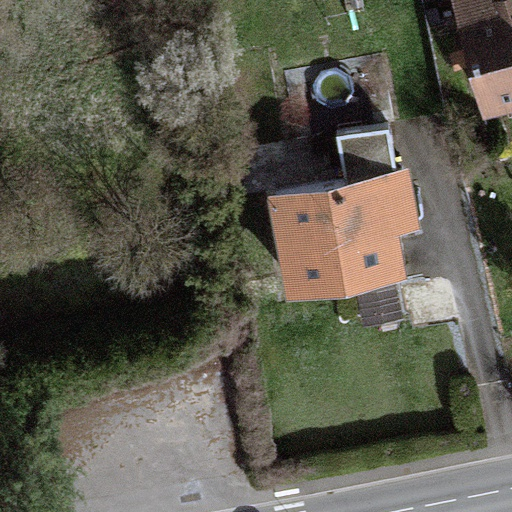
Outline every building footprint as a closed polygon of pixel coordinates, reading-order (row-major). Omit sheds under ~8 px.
[(496,0),(459,0),(463,10),(496,1),(496,0)] [(511,0),(500,0),(496,1),(463,10),(489,109),(511,102),(511,0)] [(401,163),(273,188),(291,280),(399,260),(391,218),(388,203),(407,199),(401,163)] [(407,199),(388,203),(391,218),(410,214),(407,199)] [(359,296),(364,323),(401,315),(395,289),(359,296)]
